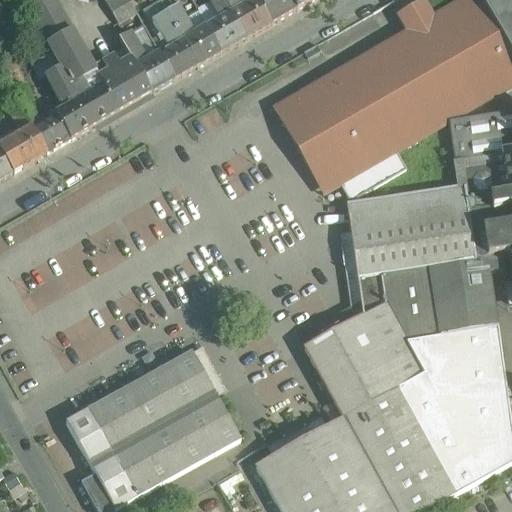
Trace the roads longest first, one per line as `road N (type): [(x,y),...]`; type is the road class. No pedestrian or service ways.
road 1 (residential): [(0,212),(363,0)]
road 2 (residential): [(0,386),(65,511)]
